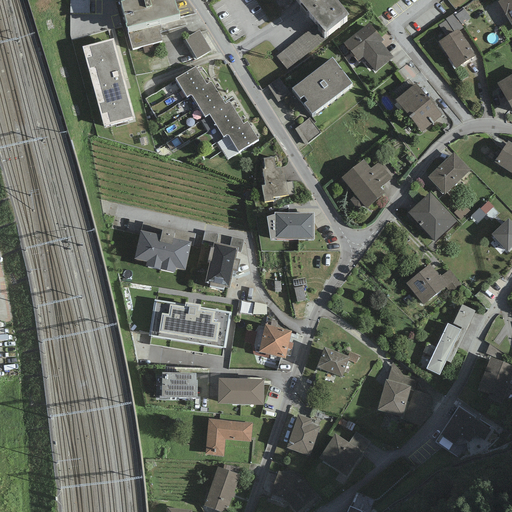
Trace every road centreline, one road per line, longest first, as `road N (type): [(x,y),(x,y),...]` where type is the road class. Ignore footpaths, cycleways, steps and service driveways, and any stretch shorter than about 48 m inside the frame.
road 1 (residential): [(316,511),(398,454),(442,410),(511,283)]
road 2 (residential): [(196,0),(356,251)]
road 3 (residential): [(356,251),(313,317),(248,511)]
road 4 (residential): [(356,251),(443,141),(482,125),(511,130)]
